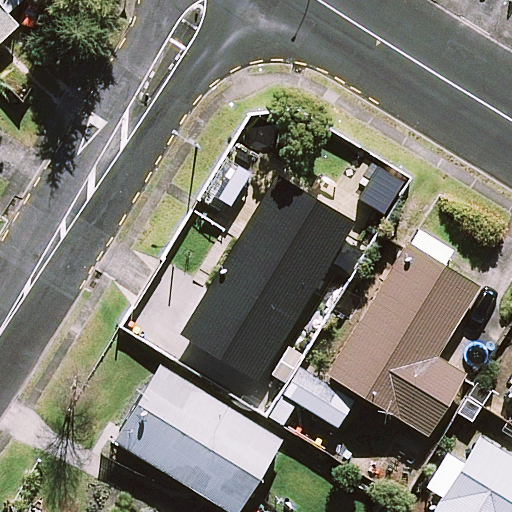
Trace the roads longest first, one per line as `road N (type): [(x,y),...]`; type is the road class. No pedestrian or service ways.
road 1 (residential): [(0,333),(208,0)]
road 2 (tertiary): [(318,0),(511,120)]
